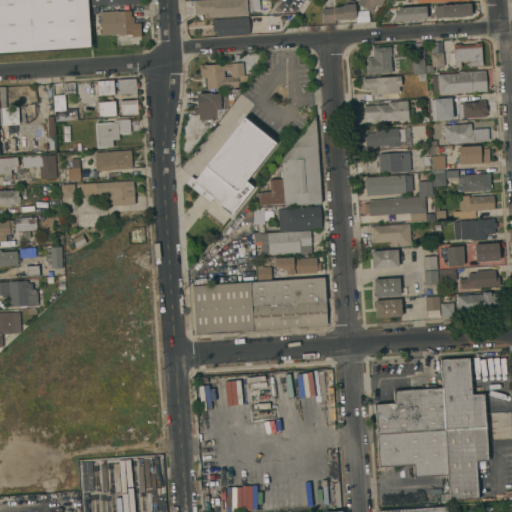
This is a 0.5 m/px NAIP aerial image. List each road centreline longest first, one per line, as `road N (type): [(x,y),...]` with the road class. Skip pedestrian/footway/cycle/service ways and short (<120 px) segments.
road 1 (residential): [(0,71),(140,63),(187,47),(511,25)]
road 2 (residential): [(186,511),(164,148),(164,0)]
road 3 (residential): [(177,357),(511,334)]
road 4 (residential): [(351,347),(328,37)]
road 5 (residential): [(360,511),(351,347)]
